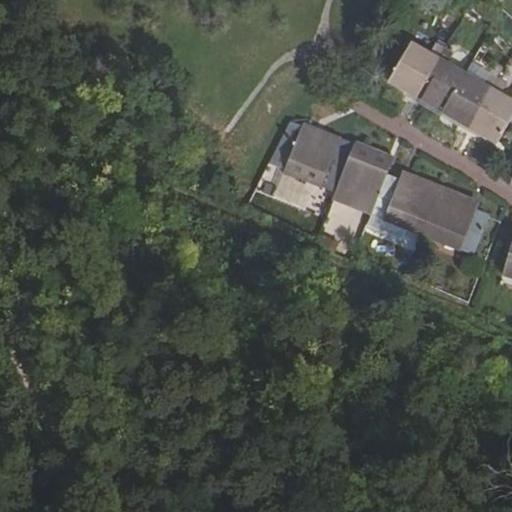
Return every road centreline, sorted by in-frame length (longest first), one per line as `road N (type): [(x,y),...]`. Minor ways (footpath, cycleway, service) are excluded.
road 1 (residential): [(322,110),(511,219)]
road 2 (track): [(0,387),(56,511)]
